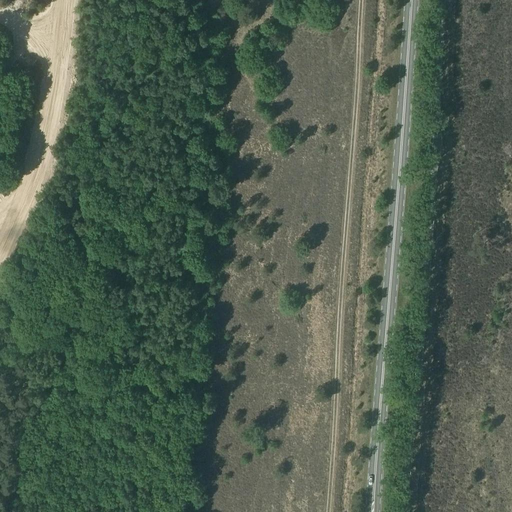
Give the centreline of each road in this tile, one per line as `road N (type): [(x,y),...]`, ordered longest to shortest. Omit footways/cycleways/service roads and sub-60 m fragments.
road 1 (primary): [(367,511),(405,0)]
road 2 (track): [(64,0),(57,102),(0,247)]
